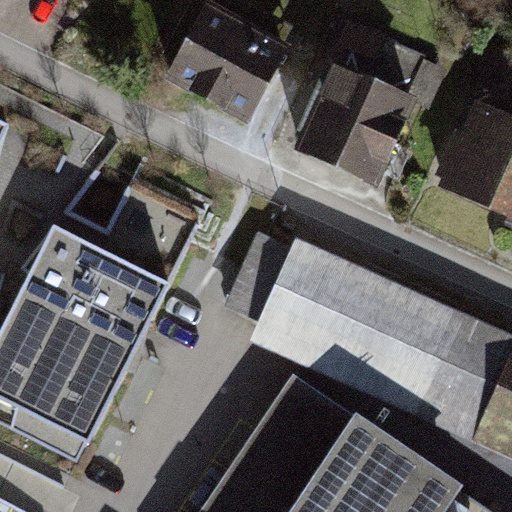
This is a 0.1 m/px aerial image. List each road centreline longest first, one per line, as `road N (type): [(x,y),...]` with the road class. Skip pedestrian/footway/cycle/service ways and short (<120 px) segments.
road 1 (residential): [(511,294),(0,55)]
road 2 (residential): [(137,511),(222,338)]
